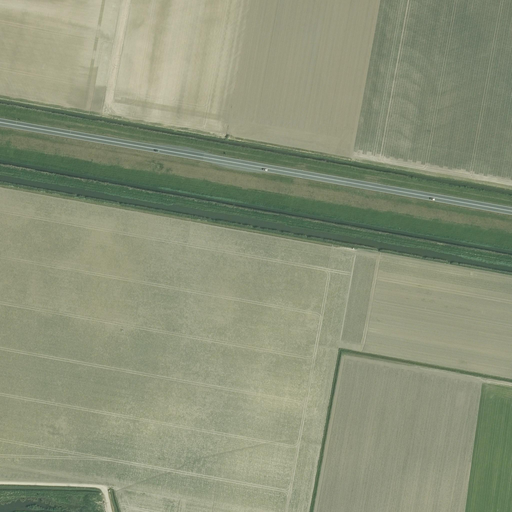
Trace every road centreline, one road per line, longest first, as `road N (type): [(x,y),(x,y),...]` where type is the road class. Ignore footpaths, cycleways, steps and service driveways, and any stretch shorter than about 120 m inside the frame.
road 1 (trunk): [(511,211),(14,124)]
road 2 (track): [(110,511),(96,485),(0,483)]
